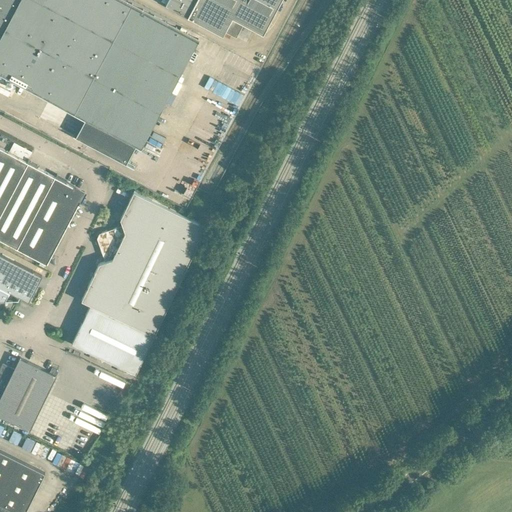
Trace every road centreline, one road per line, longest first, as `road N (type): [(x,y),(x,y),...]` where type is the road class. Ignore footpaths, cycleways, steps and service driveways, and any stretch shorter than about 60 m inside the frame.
road 1 (unclassified): [(0,331),(23,329),(38,316),(97,185),(72,158),(0,120)]
road 2 (tertiary): [(360,511),(511,391)]
road 3 (unknown): [(142,0),(227,46),(269,36),(291,0)]
